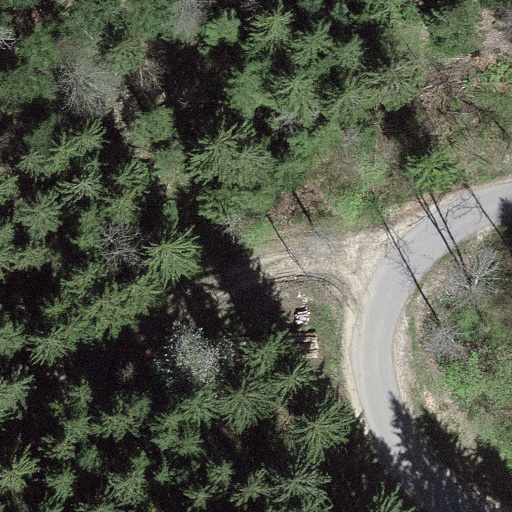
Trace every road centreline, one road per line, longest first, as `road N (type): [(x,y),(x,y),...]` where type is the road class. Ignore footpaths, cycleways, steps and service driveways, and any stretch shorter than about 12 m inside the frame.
road 1 (track): [(385,282),(267,279),(136,327),(0,442)]
road 2 (unclassified): [(511,195),(467,213),(404,259),(385,282),(370,337),(379,397),(397,439),(455,511)]
